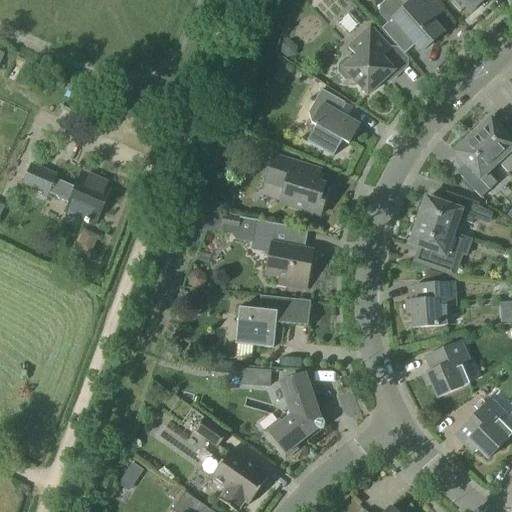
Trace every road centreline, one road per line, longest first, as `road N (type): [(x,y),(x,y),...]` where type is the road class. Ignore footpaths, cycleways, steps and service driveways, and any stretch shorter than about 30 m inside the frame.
road 1 (track): [(41,511),(234,0)]
road 2 (residential): [(511,45),(451,99),(385,189),(364,302),(375,368),(396,421)]
road 3 (residential): [(396,421),(319,481),(293,511)]
road 4 (residential): [(482,511),(396,421)]
